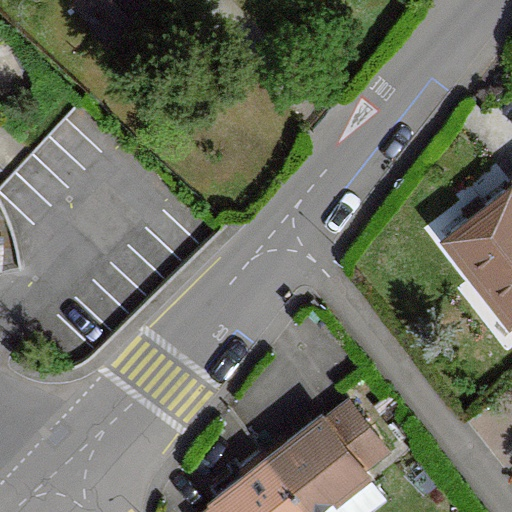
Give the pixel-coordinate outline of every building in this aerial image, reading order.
[(169,10),(160,0),(80,0),(126,49),(169,10)] [(511,185),(455,229),(511,303),(511,185)] [(351,399),(328,417),(365,464),(388,446),(351,399)] [(269,456),(312,511),(368,468),(365,464),(328,417),(325,413),(269,456)] [(269,456),(218,497),(221,501),(229,511),(310,511),(312,511),(269,456)]
